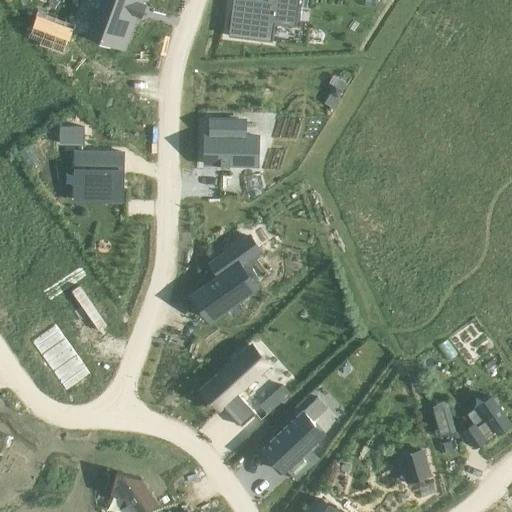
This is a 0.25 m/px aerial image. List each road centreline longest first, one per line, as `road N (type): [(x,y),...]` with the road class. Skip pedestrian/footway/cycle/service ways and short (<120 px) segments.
road 1 (residential): [(192,0),(161,164),(160,269),(147,341),(119,422)]
road 2 (residential): [(119,422),(170,429),(196,445),(245,511)]
road 3 (residential): [(0,356),(29,398),(53,412),(119,422)]
